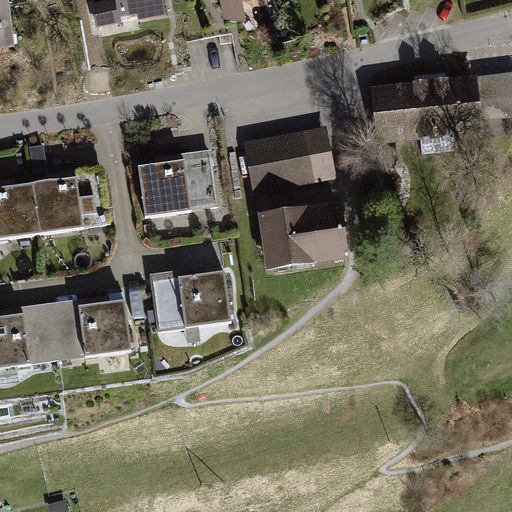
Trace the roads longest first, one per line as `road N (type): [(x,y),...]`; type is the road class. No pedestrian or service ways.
road 1 (residential): [(0,453),(103,426),(218,380),(346,285),(357,255),(336,67)]
road 2 (residential): [(0,127),(336,67)]
road 3 (residential): [(336,67),(511,29)]
